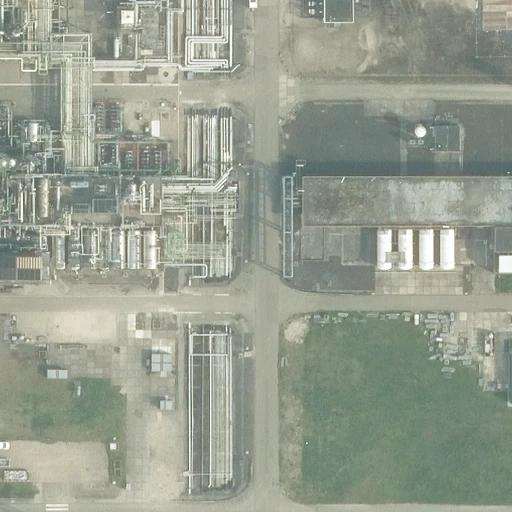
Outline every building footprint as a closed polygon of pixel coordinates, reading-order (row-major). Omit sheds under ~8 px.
[(321,0),(322,24),(351,24),(350,0),(321,0)] [(133,25),(133,12),(120,12),(120,25),(133,25)] [(458,152),(458,127),(434,127),(434,152),(458,152)] [(492,274),(511,274),(511,177),(299,178),(299,227),(492,227),(492,274)] [(192,272),(232,274),(235,206),(196,204),(192,272)] [(153,344),(153,370),(173,370),(173,344),(153,344)]
